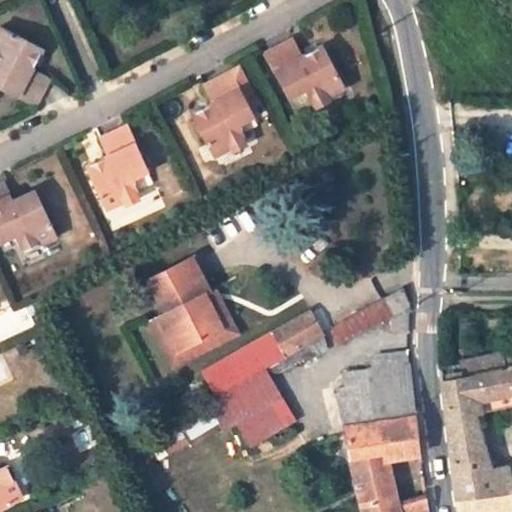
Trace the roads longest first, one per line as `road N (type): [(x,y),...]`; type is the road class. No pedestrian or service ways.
road 1 (residential): [(394,0),(428,166),(424,345),(444,511)]
road 2 (residential): [(0,152),(108,107),(306,0)]
road 3 (unknown): [(429,285),(347,281),(261,244)]
